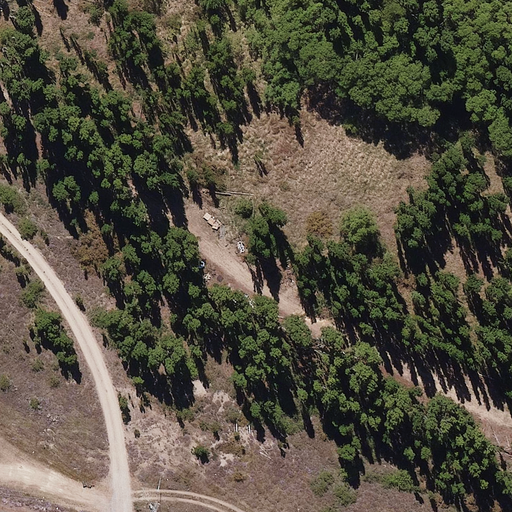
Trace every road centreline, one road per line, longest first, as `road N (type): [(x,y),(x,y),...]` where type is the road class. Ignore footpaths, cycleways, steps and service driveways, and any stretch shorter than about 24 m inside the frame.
road 1 (track): [(511,427),(213,254),(0,78)]
road 2 (track): [(0,225),(76,316),(103,392),(123,511)]
